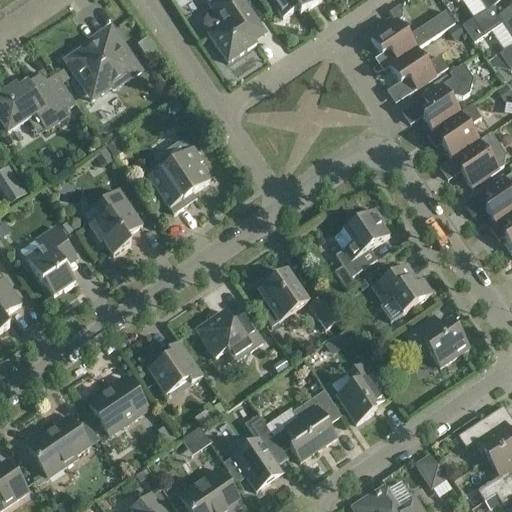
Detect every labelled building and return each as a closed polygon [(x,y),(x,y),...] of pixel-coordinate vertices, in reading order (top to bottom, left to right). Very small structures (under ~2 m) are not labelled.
[(261,30),(240,0),(221,0),(209,9),(212,13),(206,17),(203,24),(203,31),(227,66),(256,47),(249,37),(261,30)] [(267,0),(282,21),(296,12),(300,17),(321,3),(319,0),(267,0)] [(463,0),(476,0),(485,13),(486,14),(500,4),(500,5),(506,0),(453,0),(457,4),(463,0)] [(486,14),(485,13),(462,29),(474,46),(502,27),(511,40),(511,0),(506,0),(500,5),(500,4),(486,14)] [(402,13),(399,8),(389,15),(395,25),(396,25),(402,20),(402,13)] [(391,21),(380,29),(383,33),(370,42),(381,59),(389,53),(397,64),(389,70),(415,53),(446,33),(454,28),(445,15),(412,36),(402,35),(396,25),(394,26),(391,21)] [(456,26),(454,28),(446,33),(454,44),(464,38),(456,26)] [(140,74),(110,29),(82,48),(84,51),(64,64),(91,104),(112,89),(114,92),(124,85),(140,74)] [(511,73),(511,47),(499,57),(509,72),(511,74),(511,73)] [(421,62),(415,53),(389,70),(400,86),(408,81),(416,92),(407,98),(408,99),(447,72),(438,59),(431,64),(421,62)] [(499,57),(488,64),(491,69),(509,72),(499,57)] [(459,118),(458,117),(453,109),(454,99),(462,101),(469,96),(473,82),(463,67),(449,77),(452,81),(414,107),(414,108),(423,102),(430,114),(422,119),(433,135),(459,118)] [(50,94),(40,79),(28,87),(25,83),(0,99),(0,126),(7,137),(27,123),(34,118),(45,134),(67,119),(64,115),(75,107),(61,86),(50,94)] [(511,100),(511,98),(505,88),(496,94),(504,106),(511,100)] [(472,108),(458,117),(459,118),(433,135),(433,136),(441,130),(449,141),(441,147),(452,163),(478,146),(477,145),(471,136),(473,127),(481,122),(472,108)] [(491,136),(477,145),(478,146),(452,163),(452,164),(460,158),(468,169),(460,175),(471,191),(503,170),(505,158),(500,150),(491,136)] [(127,153),(119,142),(107,150),(115,161),(127,153)] [(166,158),(143,174),(162,202),(173,218),(188,208),(184,202),(209,185),(198,168),(202,165),(192,150),(190,152),(187,148),(185,146),(181,145),(176,146),(164,154),(166,158)] [(113,163),(105,151),(93,160),(102,171),(113,163)] [(511,216),(511,175),(476,200),(477,201),(485,195),(493,206),(485,212),(496,228),(511,216)] [(142,230),(118,194),(101,206),(107,216),(89,228),(101,246),(103,245),(113,259),(130,247),(126,241),(142,230)] [(335,241),(343,253),(335,259),(342,270),(334,275),(347,294),(356,288),(351,281),(377,264),(369,253),(389,239),(382,230),(385,228),(374,212),(342,234),(343,236),(335,241)] [(511,216),(496,228),(496,229),(504,223),(511,234),(504,240),(511,252),(511,216)] [(25,263),(41,287),(43,286),(53,300),(75,285),(63,268),(61,265),(73,257),(55,230),(35,244),(19,255),(25,263)] [(380,310),(391,325),(432,298),(422,283),(418,285),(406,267),(371,291),(383,308),(380,310)] [(262,291),(258,294),(265,305),(257,310),(271,331),(279,326),(307,306),(297,291),(286,275),(273,283),(270,283),(263,288),(262,291)] [(0,335),(9,330),(0,316),(5,313),(7,317),(21,308),(9,291),(3,282),(0,277),(0,335)] [(368,280),(358,286),(362,292),(372,286),(368,280)] [(339,324),(323,301),(309,310),(324,334),(339,324)] [(231,326),(224,314),(195,334),(215,362),(226,354),(234,366),(262,347),(254,335),(243,318),(231,326)] [(441,332),(433,320),(404,340),(419,362),(429,355),(440,371),(468,352),(451,325),(441,332)] [(190,361),(179,345),(167,353),(169,357),(147,372),(165,399),(188,384),(190,388),(202,380),(190,361)] [(280,363),(272,368),(277,375),(288,368),(284,361),(280,363)] [(379,361),(368,368),(376,380),(387,372),(379,361)] [(367,366),(360,371),(359,368),(347,376),(354,386),(336,398),(345,411),(356,428),(375,415),(373,412),(384,405),(377,395),(383,390),(376,380),(368,368),(367,366)] [(147,413),(125,381),(104,395),(105,398),(88,409),(108,439),(147,413)] [(341,420),(323,394),(293,415),(298,423),(283,433),(293,448),(289,451),(299,466),(337,441),(328,429),(341,420)] [(252,399),(251,404),(254,408),(258,408),(262,406),(263,401),(260,397),(256,397),(252,399)] [(219,406),(208,413),(213,421),(224,413),(219,406)] [(487,463),(511,446),(511,437),(509,432),(511,429),(511,424),(503,410),(457,440),(465,452),(475,446),(487,463)] [(79,437),(68,420),(43,437),(44,440),(27,452),(47,482),(76,462),(75,460),(89,450),(79,437)] [(278,469),(287,463),(260,422),(250,429),(258,441),(231,459),(233,461),(223,468),(236,487),(246,480),(256,496),(283,477),(278,469)] [(511,446),(487,463),(498,480),(477,494),(483,505),(511,487),(511,446)] [(441,477),(430,460),(417,469),(428,485),(431,491),(445,482),(441,477)] [(0,511),(1,511),(28,495),(7,465),(0,469),(0,511)] [(237,511),(242,509),(217,473),(177,500),(185,511),(237,511)] [(417,511),(400,485),(388,493),(387,491),(355,511),(417,511)] [(511,487),(483,505),(487,511),(490,511),(500,506),(502,509),(511,503),(511,487)] [(161,511),(150,496),(130,511),(161,511)]
